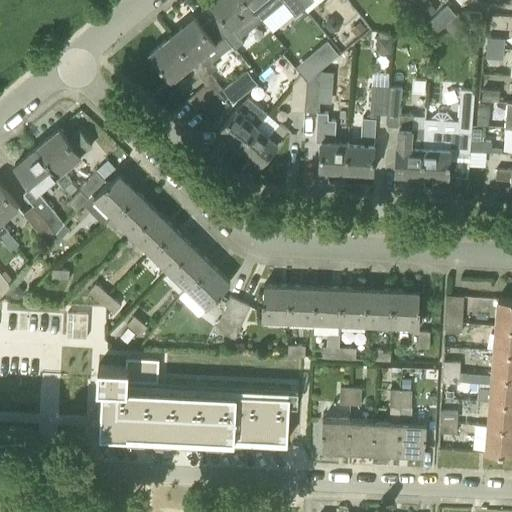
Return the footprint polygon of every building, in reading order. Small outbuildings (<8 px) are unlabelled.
[(239,37),(261,19),(246,0),(212,0),(210,2),(219,12),(239,37)] [(246,0),(261,19),(283,1),(294,14),(303,6),(297,0),(246,0)] [(451,3),(425,23),(434,33),(458,11),(451,3)] [(239,37),(219,12),(210,19),(230,44),(233,48),(241,41),(239,37)] [(193,16),(171,34),(193,60),(197,57),(204,66),(210,60),(230,44),(210,19),(201,26),(193,16)] [(189,65),(198,76),(206,69),(204,66),(197,57),(193,60),(192,61),(171,34),(149,52),(171,79),(189,65)] [(298,63),(310,76),(340,50),(328,36),(298,63)] [(485,47),(503,48),(504,38),(486,36),(485,47)] [(484,57),(502,59),(503,48),(485,47),(484,57)] [(198,76),(205,84),(208,87),(212,84),(216,81),(209,73),(206,69),(198,76)] [(304,111),(319,112),(321,70),(306,81),(304,111)] [(290,110),(304,111),(306,81),(300,73),(292,84),(290,110)] [(218,91),(212,84),(208,87),(205,84),(187,98),(196,110),(218,91)] [(372,171),(374,142),(373,142),(375,114),(387,114),(388,86),(389,85),(371,84),(369,117),(362,117),(360,141),(347,140),(346,170),(372,171)] [(459,85),(457,118),(453,118),(447,110),(436,110),(428,118),(424,117),(423,129),(422,145),(420,174),(448,176),(468,173),(470,149),(470,139),(474,86),(459,85)] [(420,174),(422,145),(410,144),(412,115),(400,114),(401,87),(388,86),(387,114),(386,125),(398,126),(397,143),(396,143),(394,173),(420,174)] [(481,98),(498,99),(499,89),(482,88),(481,98)] [(228,104),(218,91),(196,110),(206,122),(228,104)] [(238,147),(257,124),(246,114),(255,103),(247,95),(237,107),(218,129),(238,147)] [(478,104),(476,124),(489,125),(490,105),(478,104)] [(277,142),(276,142),(287,130),(279,123),(269,134),(257,124),(238,147),(258,164),(277,142)] [(319,168),(346,170),(347,140),(331,139),(332,125),(322,124),(321,140),(320,140),(319,168)] [(58,172),(62,169),(91,145),(78,129),(67,138),(58,127),(36,145),(58,172)] [(471,151),(487,152),(490,152),(491,140),(470,139),(470,149),(471,149),(471,151)] [(71,181),(62,169),(58,172),(36,145),(14,164),(32,186),(37,192),(55,177),(63,187),(71,181)] [(511,155),(511,168),(495,179),(511,180),(511,155)] [(79,189),(87,197),(104,179),(96,171),(78,188),(79,189)] [(94,196),(112,214),(136,190),(118,172),(108,183),(107,182),(94,196)] [(0,221),(18,206),(0,183),(0,221)] [(55,233),(63,224),(37,192),(32,186),(23,194),(32,205),(55,233)] [(67,202),(75,210),(87,197),(79,189),(67,202)] [(112,214),(131,233),(155,208),(136,190),(112,214)] [(45,241),(55,233),(32,205),(22,213),(45,241)] [(131,233),(150,251),(174,227),(155,208),(131,233)] [(9,232),(0,221),(0,237),(1,238),(9,232)] [(150,251),(168,270),(192,245),(174,227),(150,251)] [(9,232),(1,238),(10,250),(18,243),(9,232)] [(168,270),(187,288),(211,264),(192,245),(168,270)] [(211,264),(187,288),(206,306),(219,292),(218,292),(229,281),(211,264)] [(51,279),(68,280),(69,268),(51,268),(51,279)] [(0,293),(1,295),(10,285),(0,272),(0,293)] [(100,302),(108,293),(95,282),(88,291),(100,302)] [(261,318),(289,319),(290,285),(263,284),(263,298),(262,298),(261,318)] [(289,319),(314,320),(315,286),(290,285),(289,319)] [(314,320),(340,321),(341,287),(315,286),(314,320)] [(340,321),(365,322),(367,288),(341,287),(340,321)] [(365,322),(391,323),(393,289),(367,288),(365,322)] [(393,289),(391,323),(419,324),(419,305),(418,305),(419,290),(393,289)] [(113,312),(121,303),(108,293),(100,302),(113,312)] [(444,320),(461,321),(463,295),(445,293),(444,320)] [(214,328),(224,333),(240,300),(230,295),(214,328)] [(495,324),(511,325),(511,298),(497,297),(495,324)] [(224,333),(234,338),(249,304),(240,300),(224,333)] [(0,313),(81,317),(82,306),(0,303),(0,313)] [(139,334),(147,325),(133,314),(126,323),(139,334)] [(461,321),(444,320),(444,331),(461,332),(461,321)] [(493,349),(511,350),(511,325),(495,324),(494,334),(493,349)] [(417,347),(429,347),(429,330),(418,330),(417,347)] [(287,355),(304,356),(305,345),(287,344),(287,355)] [(321,357),(338,358),(339,346),(322,346),(321,357)] [(338,358),(355,358),(355,347),(339,346),(338,358)] [(372,359),(390,360),(390,349),(373,348),(372,359)] [(490,375),(511,377),(511,350),(493,349),(490,375)] [(154,432),(157,387),(158,358),(127,357),(127,368),(99,367),(98,385),(103,385),(101,431),(128,433),(128,430),(154,432)] [(299,366),(299,358),(261,359),(261,367),(299,366)] [(442,371),(459,371),(460,360),(442,360),(442,371)] [(417,389),(408,389),(409,368),(402,368),(401,389),(400,406),(416,406),(417,389)] [(441,381),(458,382),(459,371),(442,371),(441,381)] [(488,399),(511,401),(511,377),(490,375),(488,399)] [(339,403),(350,403),(350,386),(339,386),(339,403)] [(350,403),(360,404),(361,387),(350,386),(350,403)] [(181,433),(183,389),(157,387),(154,432),(181,433)] [(389,405),(400,406),(401,389),(389,388),(389,405)] [(207,434),(209,390),(183,389),(181,433),(207,434)] [(233,435),(236,391),(209,390),(207,434),(233,435)] [(260,437),(262,393),(236,391),(233,435),(260,437)] [(260,437),(287,438),(289,394),(262,393),(260,437)] [(486,424),(511,426),(511,401),(488,399),(486,424)] [(327,405),(326,414),(353,417),(354,408),(327,405)] [(355,417),(375,417),(375,406),(354,407),(355,417)] [(439,421),(457,422),(457,411),(440,410),(439,421)] [(322,449),(347,450),(349,419),(322,418),(321,436),(322,436),(322,449)] [(347,450),(372,451),(373,420),(349,419),(347,450)] [(372,451),(397,452),(399,421),(373,420),(372,451)] [(399,421),(397,452),(423,453),(423,440),(425,440),(425,423),(399,421)] [(438,432),(456,432),(457,422),(439,421),(438,432)] [(511,426),(486,424),(484,451),(502,452),(502,451),(511,452),(511,426)]
